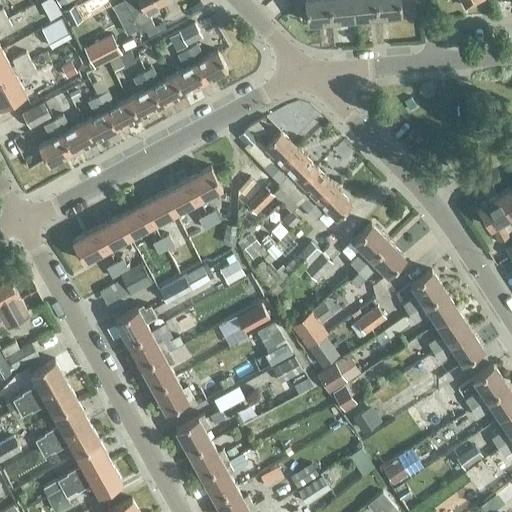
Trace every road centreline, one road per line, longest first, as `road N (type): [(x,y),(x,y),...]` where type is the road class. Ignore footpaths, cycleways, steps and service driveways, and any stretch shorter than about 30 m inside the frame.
road 1 (residential): [(182,511),(18,223)]
road 2 (residential): [(18,223),(311,71)]
road 3 (residential): [(434,202),(311,71)]
road 4 (residential): [(511,317),(434,202)]
road 5 (residential): [(311,71),(434,64)]
